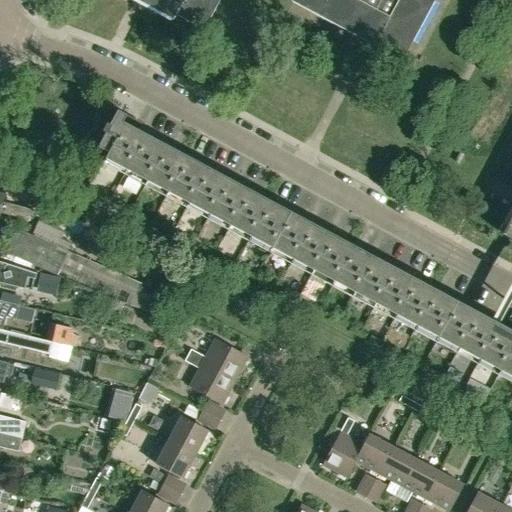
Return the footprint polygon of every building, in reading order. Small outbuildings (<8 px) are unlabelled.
[(173,20),(176,16),(204,30),(220,0),(135,0),(137,1),(143,4),(173,20)] [(435,0),(299,0),(405,57),(435,0)] [(104,103),(84,140),(107,152),(109,153),(106,158),(511,376),(511,330),(133,127),(124,122),(127,115),(107,104),(104,103)] [(49,173),(30,162),(20,178),(39,189),(49,173)] [(0,211),(32,220),(34,210),(2,202),(4,192),(0,190),(0,211)] [(511,216),(502,235),(511,239),(511,216)] [(41,220),(35,233),(69,249),(71,244),(61,239),(65,231),(41,220)] [(108,237),(87,225),(75,246),(96,258),(108,237)] [(179,301),(69,252),(63,264),(130,294),(134,296),(131,305),(174,320),(179,301)] [(0,282),(26,288),(31,270),(9,265),(9,267),(0,264),(0,282)] [(0,329),(3,330),(6,316),(16,319),(20,305),(0,300),(0,329)] [(52,325),(48,340),(76,347),(78,335),(71,333),(72,330),(52,325)] [(171,330),(162,327),(158,338),(167,341),(171,330)] [(0,341),(49,354),(52,342),(3,330),(0,329),(0,341)] [(188,355),(235,380),(248,356),(215,339),(206,357),(191,349),(188,355)] [(222,404),(235,380),(188,355),(185,361),(199,369),(190,387),(222,404)] [(156,368),(158,361),(150,359),(148,366),(156,368)] [(0,360),(0,382),(4,383),(9,363),(0,360)] [(59,377),(36,371),(33,383),(56,388),(59,377)] [(147,384),(139,398),(149,403),(157,389),(147,384)] [(132,397),(111,392),(104,415),(125,421),(132,397)] [(402,395),(399,401),(413,409),(417,403),(402,395)] [(417,403),(413,409),(428,417),(431,411),(417,403)] [(136,404),(128,418),(134,421),(142,407),(136,404)] [(0,432),(22,438),(26,422),(17,420),(0,415),(0,432)] [(208,431),(193,422),(182,416),(169,440),(196,454),(208,431)] [(355,461),(364,444),(347,435),(354,421),(348,417),(323,465),(347,478),(356,462),(355,461)] [(128,418),(120,433),(126,436),(134,421),(128,418)] [(448,420),(445,426),(460,434),(463,428),(448,420)] [(463,428),(460,434),(474,442),(478,436),(463,428)] [(22,438),(0,432),(0,446),(19,451),(22,438)] [(379,474),(393,447),(369,434),(364,444),(355,461),(356,462),(379,474)] [(183,478),(196,454),(169,440),(156,464),(183,478)] [(396,497),(416,459),(393,447),(379,474),(391,481),(386,491),(396,497)] [(425,499),(439,472),(416,459),(396,497),(407,502),(413,492),(425,499)] [(425,499),(435,504),(449,511),(463,485),(439,472),(425,499)] [(96,478),(89,492),(95,496),(102,481),(96,478)] [(0,490),(0,499),(7,501),(9,493),(0,490)] [(164,511),(169,505),(153,496),(142,490),(130,511),(164,511)] [(89,492),(81,507),(87,510),(95,496),(89,492)] [(497,511),(501,505),(478,492),(466,511),(497,511)]
